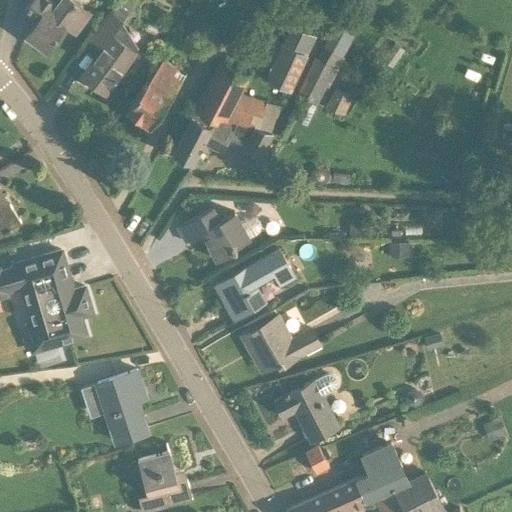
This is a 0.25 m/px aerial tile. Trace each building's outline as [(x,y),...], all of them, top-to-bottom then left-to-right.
[(75,34),(92,12),(75,0),(31,0),(23,11),(36,20),(25,34),(45,49),(62,25),(75,34)] [(105,93),(135,52),(112,35),(129,12),(117,3),(88,42),(100,50),(81,76),(105,93)] [(291,27),(282,44),(306,56),(315,39),(291,27)] [(149,125),(187,73),(164,57),(127,109),(139,119),(140,117),(149,125)] [(314,106),(334,68),(313,57),(294,95),(314,106)] [(221,60),(194,108),(217,121),(218,118),(219,116),(226,119),(250,75),(221,60)] [(290,91),(296,80),(270,68),(265,79),(290,91)] [(343,115),(352,95),(334,87),(325,107),(343,115)] [(280,106),(266,101),(257,129),(271,133),(280,106)] [(236,127),(218,118),(217,121),(214,127),(191,115),(172,154),(191,165),(202,143),(209,147),(222,154),(226,145),(249,157),(251,153),(260,158),(272,134),(256,129),(244,124),(239,123),(236,127)] [(6,234),(11,231),(10,229),(20,222),(0,189),(0,235),(5,232),(6,234)] [(220,218),(213,205),(176,226),(185,241),(202,233),(217,260),(237,249),(234,245),(250,237),(235,210),(220,218)] [(385,254),(409,253),(408,238),(384,240),(385,254)] [(296,277),(278,246),(245,265),(246,266),(222,280),(228,292),(220,296),(233,319),(266,300),(257,284),(273,276),(280,286),(296,277)] [(68,274),(61,250),(14,264),(15,267),(0,271),(0,296),(6,294),(6,291),(20,287),(29,314),(41,311),(43,319),(40,320),(47,346),(68,340),(67,337),(85,332),(80,316),(92,312),(84,286),(72,290),(67,274),(68,274)] [(292,335),(280,313),(242,334),(251,350),(255,348),(266,367),(276,362),(278,366),(283,363),(284,365),(322,344),(311,324),(292,335)] [(426,350),(442,346),(439,334),(423,338),(426,350)] [(113,442),(147,431),(134,391),(142,388),(136,369),(93,382),(113,442)] [(337,426),(321,395),(330,390),(334,387),(335,383),(335,378),(332,375),(327,374),(322,375),(274,399),(282,417),(294,410),(310,440),(337,426)] [(366,499),(376,495),(408,481),(407,480),(390,442),(361,455),(369,472),(356,478),(366,499)] [(315,471),(328,465),(318,445),(305,452),(315,471)] [(177,481),(168,450),(137,459),(144,484),(135,486),(142,511),(191,498),(186,478),(177,481)] [(436,511),(445,508),(426,471),(407,480),(408,481),(376,495),(383,511),(436,511)] [(355,504),(366,499),(356,478),(285,509),(286,511),(330,511),(354,502),(355,504)]
